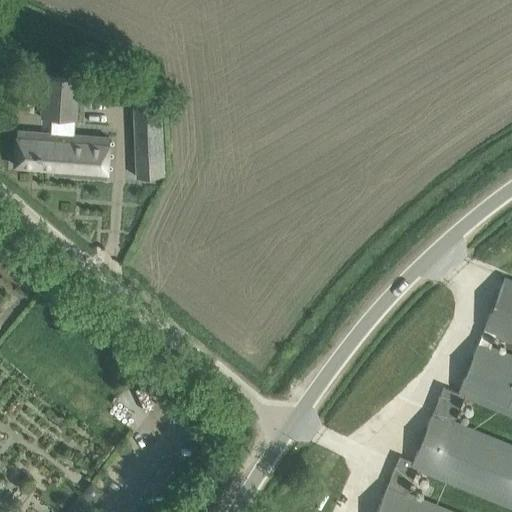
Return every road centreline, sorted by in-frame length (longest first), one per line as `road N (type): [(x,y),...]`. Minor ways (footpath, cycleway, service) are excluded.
road 1 (unclassified): [(284,430),(0,200)]
road 2 (tertiary): [(284,430),(384,299),(511,186)]
